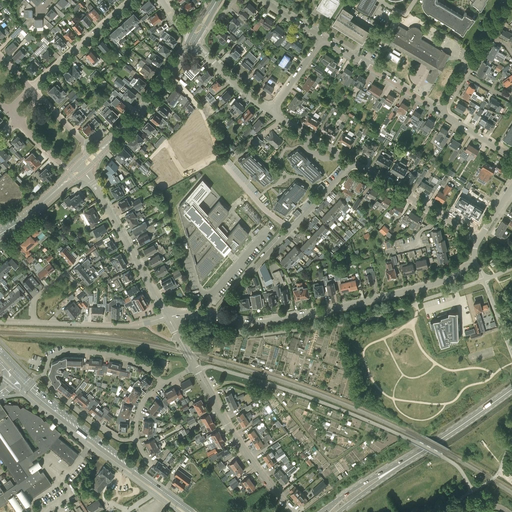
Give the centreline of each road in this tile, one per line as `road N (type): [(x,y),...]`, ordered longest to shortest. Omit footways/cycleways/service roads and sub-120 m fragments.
road 1 (tertiary): [(167,317),(293,316),(435,283),(473,262)]
road 2 (residential): [(162,384),(123,357),(66,350),(48,358),(43,374),(54,393),(119,439),(135,438)]
road 3 (track): [(261,381),(330,462),(365,433),(292,410)]
road 4 (primary): [(190,511),(17,376)]
road 5 (residential): [(291,511),(194,367)]
road 6 (tertiary): [(167,317),(80,167)]
road 7 (primary): [(80,167),(126,125),(191,39)]
road 8 (residential): [(477,239),(352,163)]
road 9 (residential): [(33,323),(132,326),(167,317)]
road 10 (residential): [(31,88),(132,0)]
road 11 (primary): [(511,389),(401,464)]
